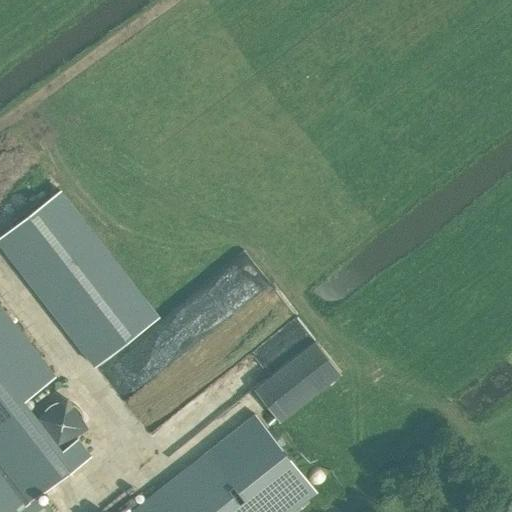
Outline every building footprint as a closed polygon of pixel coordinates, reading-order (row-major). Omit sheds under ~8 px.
[(60,190),(0,237),(0,244),(93,365),(159,314),(60,190)] [(0,310),(0,454),(29,492),(33,497),(90,455),(78,439),(61,452),(21,402),(52,378),(0,310)] [(258,386),(255,388),(281,422),(306,403),(343,375),(317,341),(280,369),(258,386)] [(255,414),(129,511),(293,511),(317,493),(255,414)] [(0,511),(44,511),(33,497),(29,492),(0,454),(0,511)]
